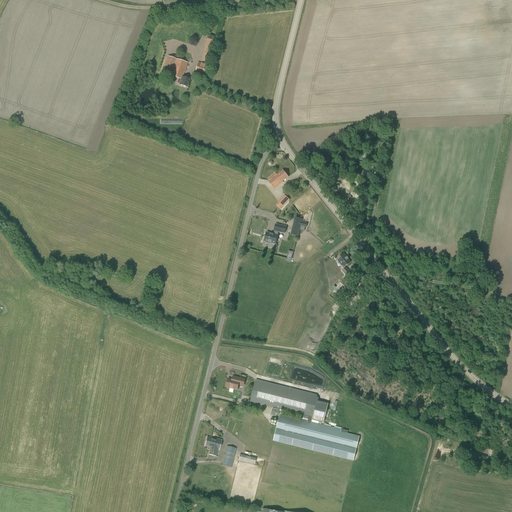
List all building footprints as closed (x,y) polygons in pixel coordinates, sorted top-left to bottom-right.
[(209,63),(214,41),(207,39),(202,61),(209,63)] [(187,87),(190,79),(182,77),(187,63),(168,57),(163,73),(181,79),(180,85),(187,87)] [(206,77),(210,66),(198,62),(194,73),(206,77)] [(359,175),(364,164),(358,161),(354,172),(359,175)] [(288,177),(283,170),(277,175),(276,174),(268,181),(275,189),(283,183),(283,182),(288,177)] [(281,209),(289,200),(284,195),(275,205),(281,209)] [(274,230),(275,230),(274,234),(266,232),(264,241),(266,241),(265,243),(269,244),(270,242),(275,243),(278,231),(284,233),(286,226),(275,224),(274,230)] [(344,268),(351,262),(344,254),(336,260),(344,268)] [(350,281),(354,277),(346,267),(342,271),(350,281)] [(341,296),(351,285),(344,279),(332,292),(337,297),(339,295),(341,296)] [(244,386),(245,379),(237,377),(236,380),(228,378),(226,386),(237,389),(239,384),(244,386)] [(323,423),(328,404),(318,401),(318,399),(316,395),(315,394),(255,380),(250,402),(273,408),(271,415),(278,417),(278,415),(279,415),(280,410),(308,417),(307,421),(279,414),(273,441),(353,461),(360,436),(341,432),(341,429),(314,422),(314,421),(323,423)] [(213,439),(207,437),(205,446),(211,447),(209,455),(216,456),(217,450),(219,450),(222,440),(216,438),(216,439),(213,438),(213,439)] [(231,468),(236,449),(226,446),(222,465),(231,468)] [(239,454),(238,461),(255,465),(256,459),(243,455),(239,454)]
